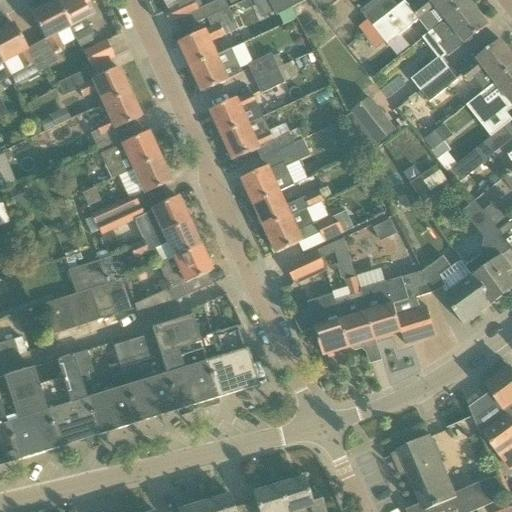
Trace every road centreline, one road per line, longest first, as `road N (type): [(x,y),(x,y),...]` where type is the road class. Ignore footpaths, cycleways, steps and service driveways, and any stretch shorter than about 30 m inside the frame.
road 1 (residential): [(319,429),(124,0)]
road 2 (residential): [(0,507),(319,429)]
road 3 (residential): [(319,429),(421,395),(511,332)]
